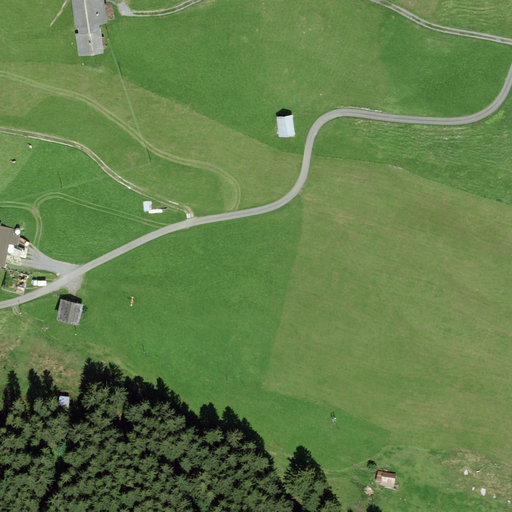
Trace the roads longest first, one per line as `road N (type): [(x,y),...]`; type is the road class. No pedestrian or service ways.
road 1 (track): [(511,75),(499,100),(463,121),(330,115),(317,123),(303,174),(281,203),(193,222)]
road 2 (track): [(0,129),(77,145),(136,190),(187,210),(193,222)]
road 3 (track): [(193,222),(0,304)]
road 4 (track): [(376,0),(433,27),(511,42)]
